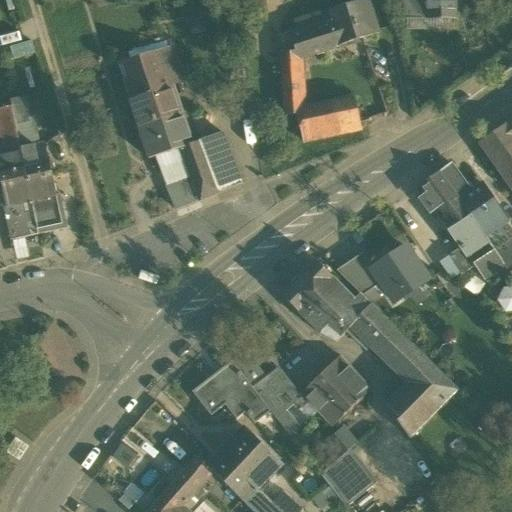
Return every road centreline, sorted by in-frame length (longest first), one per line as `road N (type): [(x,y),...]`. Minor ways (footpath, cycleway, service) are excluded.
road 1 (secondary): [(153,342),(346,191),(511,79)]
road 2 (track): [(105,254),(31,0)]
road 3 (secondary): [(31,511),(46,477),(153,342)]
road 4 (unclassified): [(80,294),(105,254),(255,196)]
